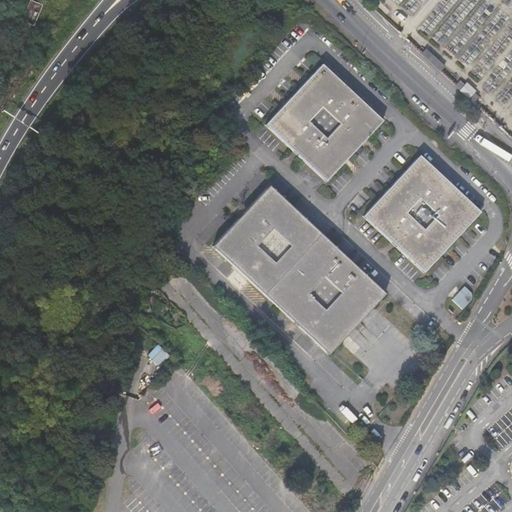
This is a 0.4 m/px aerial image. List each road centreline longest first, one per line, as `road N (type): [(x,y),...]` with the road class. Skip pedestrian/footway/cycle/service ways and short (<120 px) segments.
road 1 (residential): [(479,334),(381,511)]
road 2 (secondary): [(352,22),(496,155)]
road 3 (motorway): [(0,161),(41,94),(112,7)]
